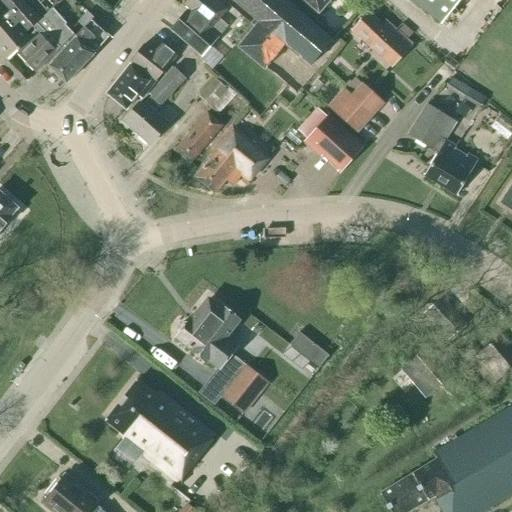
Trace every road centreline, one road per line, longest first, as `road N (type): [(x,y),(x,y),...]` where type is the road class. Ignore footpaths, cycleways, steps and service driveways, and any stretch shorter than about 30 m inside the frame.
road 1 (unclassified): [(511,281),(439,236),(353,214),(248,220),(124,243)]
road 2 (tertiary): [(0,429),(98,298),(124,243)]
road 3 (tertiary): [(61,124),(147,0)]
road 4 (tertiary): [(124,243),(61,124)]
